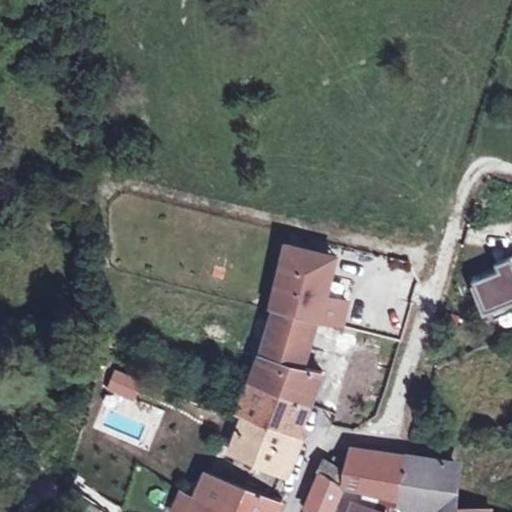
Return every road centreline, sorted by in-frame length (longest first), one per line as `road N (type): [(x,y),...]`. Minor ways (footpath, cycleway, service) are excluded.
road 1 (track): [(110,184),(446,259)]
road 2 (residential): [(285,511),(319,438),(379,433),(395,418),(450,247)]
